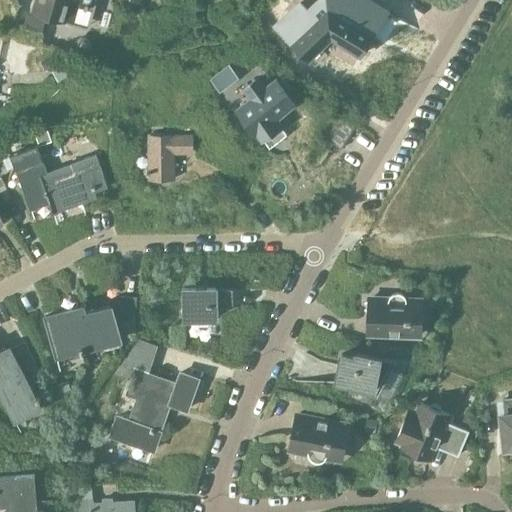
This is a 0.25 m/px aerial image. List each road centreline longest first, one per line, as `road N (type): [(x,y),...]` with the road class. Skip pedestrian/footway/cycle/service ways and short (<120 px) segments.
road 1 (residential): [(0,292),(115,242),(321,243)]
road 2 (residential): [(499,511),(466,495),(210,510)]
road 3 (residential): [(210,510),(257,378),(321,243)]
road 4 (residential): [(321,243),(470,0)]
